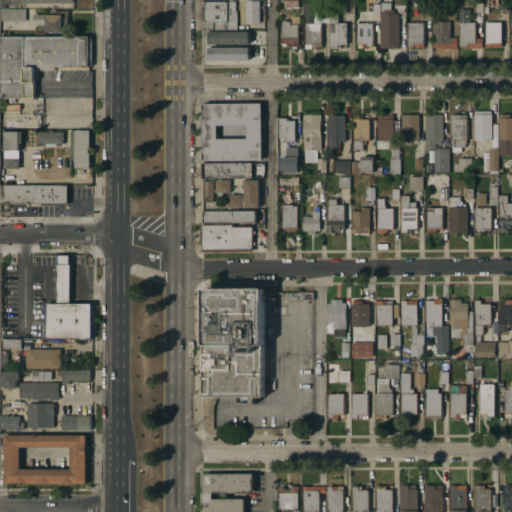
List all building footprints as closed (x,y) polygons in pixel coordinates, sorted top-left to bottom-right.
[(297,8),(297,0),(282,0),(282,7),(297,8)] [(379,0),(379,14),(372,14),(372,12),(367,12),(367,0),(379,0)] [(259,24),(245,24),(245,1),(259,2),(259,24)] [(345,13),(353,13),(353,1),(345,1),(345,13)] [(239,30),(203,30),(203,2),(227,2),(227,9),(230,9),(230,12),(235,12),(235,22),(240,22),(239,30)] [(424,2),(432,2),(432,14),(424,14),(424,2)] [(399,49),(381,49),(381,3),(390,3),(390,10),(394,10),(394,15),(398,15),(398,28),(399,28),(399,49)] [(483,14),(475,14),(475,3),(483,3),(483,14)] [(501,13),(501,3),(509,4),(509,13),(501,13)] [(314,24),(321,24),(321,48),(315,47),(315,45),(311,45),(311,49),(305,49),(305,24),(304,24),(304,6),(314,6),(314,24)] [(0,21),(1,9),(25,9),(25,22),(0,21)] [(459,48),(459,23),(459,10),(469,10),(469,14),(471,14),(471,17),(470,17),(469,23),(475,23),(475,44),(482,44),(482,48),(459,48)] [(67,26),(62,27),(62,33),(45,33),(45,25),(33,25),(33,15),(51,15),(51,12),(67,11),(67,26)] [(346,45),(345,45),(345,46),(341,46),(341,45),(340,45),(340,49),(337,49),(335,49),(335,50),(331,50),(331,49),(330,49),(330,14),(334,14),(334,16),(337,16),(338,24),(346,24),(346,45)] [(372,47),(371,47),(371,48),(367,48),(367,47),(366,47),(366,49),(362,49),(362,45),(356,45),(356,24),(359,24),(359,16),(366,16),(366,24),(372,24),(372,47)] [(297,25),(297,47),(296,47),(296,49),(292,49),(292,47),(291,47),(291,48),(286,48),(286,47),(282,47),(282,44),(280,44),(280,36),(281,36),(281,22),(290,22),(290,17),(299,17),(299,25),(297,25)] [(424,48),(408,48),(407,23),(423,23),(424,48)] [(450,38),(457,38),(457,50),(443,50),(443,48),(433,48),(433,23),(450,23),(450,38)] [(485,44),(485,23),(501,23),(501,48),(485,48),(485,44)] [(206,45),(206,32),(249,32),(249,45),(206,45)] [(88,68),(53,68),(53,72),(34,71),(33,98),(0,98),(0,36),(88,37),(88,68)] [(206,61),(206,47),(210,47),(210,48),(249,48),(249,61),(206,61)] [(203,161),(203,104),(261,104),(261,161),(203,161)] [(491,115),(491,141),(474,141),(474,115),(475,115),(475,112),(491,112),(491,115)] [(320,151),(303,151),(303,116),(320,115),(320,151)] [(393,128),(399,128),(399,136),(392,136),(392,140),(400,140),(400,150),(399,150),(399,174),(389,174),(390,160),(392,160),(392,150),(388,150),(376,149),(376,141),(377,116),(386,116),(386,115),(393,115),(393,128)] [(433,151),(425,151),(425,115),(442,115),(443,141),(440,141),(440,143),(435,143),(435,148),(448,148),(448,172),(433,172),(433,151)] [(452,153),(452,148),(451,148),(450,116),(466,115),(466,119),(467,140),(465,140),(466,145),(464,145),(464,148),(461,148),(461,153),(452,153)] [(510,115),(510,119),(511,119),(511,156),(499,156),(499,118),(499,115),(510,115)] [(337,143),(337,153),(327,153),(327,116),(344,116),(344,143),(337,143)] [(353,120),(352,120),(352,116),(362,116),(362,119),(368,119),(368,140),(364,140),(364,145),(363,145),(363,151),(357,151),(357,152),(355,152),(355,151),(353,151),(353,120)] [(419,141),(401,141),(401,116),(418,116),(419,141)] [(295,143),(285,143),(285,139),(279,139),(279,118),(286,119),(286,121),(295,121),(295,143)] [(0,186),(0,130),(5,130),(5,132),(21,132),(21,144),(18,144),(19,186),(0,186)] [(35,130),(22,130),(22,145),(34,146),(35,130)] [(32,155),(70,155),(70,131),(89,131),(89,168),(74,168),(74,159),(72,159),(72,174),(32,174),(32,155)] [(63,144),(58,144),(58,147),(43,147),(43,144),(37,144),(37,132),(63,132),(63,144)] [(497,172),(496,172),(496,173),(492,173),(492,172),(488,172),(489,149),(498,149),(497,172)] [(373,158),(373,173),(360,172),(360,174),(351,174),(351,162),(356,162),(356,165),(357,165),(358,164),(361,164),(361,157),(373,158)] [(325,159),(326,170),(317,170),(317,159),(325,159)] [(471,173),(453,172),(453,164),(458,165),(458,159),(471,159),(471,173)] [(300,174),(286,174),(286,161),(300,161),(300,174)] [(350,174),(333,174),(333,161),(350,161),(350,174)] [(251,170),(253,170),(253,173),(251,173),(251,178),(203,178),(203,164),(251,163),(251,170)] [(297,185),(297,173),(278,173),(278,184),(297,185)] [(422,191),(409,191),(409,177),(422,177),(422,191)] [(349,189),(338,189),(338,178),(350,178),(349,189)] [(230,195),(227,195),(215,195),(215,181),(229,181),(230,195)] [(259,208),(244,208),(244,203),(242,203),(242,200),(244,200),(244,189),(242,189),(242,185),(244,185),(244,181),(258,181),(259,208)] [(213,203),(204,203),(204,182),(213,182),(213,203)] [(67,185),(67,204),(0,204),(0,186),(19,186),(67,185)] [(374,192),(375,192),(375,196),(374,196),(374,200),(366,200),(366,188),(374,188),(374,192)] [(465,199),(465,189),(473,189),(473,199),(465,199)] [(399,200),(391,200),(392,190),(399,190),(399,200)] [(485,206),(475,206),(475,195),(474,195),(474,193),(476,193),(476,194),(485,194),(485,206)] [(241,207),(227,208),(227,195),(230,195),(241,195),(241,207)] [(417,230),(411,230),(411,234),(401,233),(401,196),(409,196),(409,203),(416,203),(416,208),(417,208),(417,230)] [(511,226),(508,229),(508,233),(499,233),(499,204),(499,196),(507,196),(507,204),(511,204),(511,226)] [(460,201),(463,205),(465,205),(465,209),(466,209),(466,234),(460,234),(460,233),(456,233),(456,232),(450,232),(450,208),(449,208),(449,198),(460,198),(460,201)] [(393,230),(387,230),(387,234),(377,234),(377,199),(384,199),(384,206),(385,206),(385,209),(393,209),(393,230)] [(344,230),(342,230),(342,234),(335,234),(335,235),(330,235),(330,234),(328,234),(328,229),(327,229),(327,227),(328,227),(328,200),(337,200),(337,205),(344,205),(344,230)] [(297,232),(289,232),(287,232),(286,231),(285,230),(285,229),(282,229),(282,205),(293,205),(293,207),(297,207),(297,232)] [(319,231),(315,231),(315,235),(307,235),(307,231),(303,232),(303,230),(302,230),(302,225),(303,225),(303,217),(309,217),(309,213),(312,213),(312,212),(313,212),(313,208),(318,208),(318,212),(319,212),(319,231)] [(369,234),(368,234),(368,236),(365,236),(365,235),(360,235),(360,234),(358,234),(358,235),(353,235),(353,234),(352,234),(352,212),(360,212),(360,208),(369,208),(369,234)] [(491,230),(488,233),(475,233),(475,208),(491,208),(491,230)] [(442,230),(436,230),(436,233),(426,233),(426,209),(442,209),(442,230)] [(203,223),(203,212),(232,211),(232,216),(233,216),(233,212),(255,212),(255,223),(203,223)] [(233,225),(233,228),(252,228),(252,232),(254,232),(254,234),(252,234),(252,243),(254,243),(254,245),(252,245),(252,252),(200,252),(200,245),(200,232),(202,232),(202,230),(200,230),(200,226),(203,225),(233,225)] [(69,255),(56,255),(56,303),(44,303),(44,339),(91,339),(91,303),(69,303),(69,255)] [(52,264),(85,264),(84,283),(78,283),(78,285),(74,285),(74,283),(63,283),(63,284),(59,284),(59,282),(52,282),(52,264)] [(264,289),(264,398),(255,398),(255,404),(239,404),(239,398),(203,398),(204,290),(264,289)] [(425,301),(434,301),(434,299),(441,299),(441,326),(448,326),(448,355),(442,355),(442,358),(436,358),(436,355),(436,336),(432,336),(432,323),(426,323),(425,301)] [(327,304),(331,304),(331,300),(342,300),(342,304),(346,304),(345,329),(345,338),(333,338),(333,333),(326,333),(327,304)] [(450,300),(461,300),(461,304),(467,304),(467,312),(472,312),(472,345),(471,345),(471,352),(464,352),(464,338),(450,338),(450,300)] [(499,300),(511,300),(511,325),(507,325),(507,332),(506,332),(506,333),(501,333),(501,332),(499,332),(499,329),(498,329),(498,325),(499,325),(499,300)] [(400,301),(417,301),(417,326),(401,326),(400,301)] [(481,301),(481,304),(491,304),(491,325),(483,325),(483,334),(481,336),(475,336),(474,301),(481,301)] [(362,302),(362,305),(368,305),(368,326),(352,326),(352,302),(362,302)] [(376,302),(392,302),(392,305),(398,305),(398,318),(392,318),(392,326),(376,326),(376,302)] [(423,345),(421,345),(421,357),(410,357),(411,326),(414,326),(414,328),(416,328),(416,335),(417,335),(417,334),(423,334),(423,335),(423,345)] [(377,336),(386,335),(386,349),(377,349),(377,336)] [(390,335),(399,335),(399,346),(399,351),(394,351),(394,346),(390,346),(390,335)] [(21,339),(21,349),(2,349),(2,339),(21,339)] [(508,342),(508,341),(511,341),(511,358),(498,358),(498,342),(508,342)] [(351,342),(372,342),(372,357),(351,357),(351,342)] [(349,343),(349,359),(341,359),(341,344),(349,343)] [(494,343),(494,357),(475,357),(475,343),(494,343)] [(60,350),(60,368),(59,368),(59,369),(26,369),(26,368),(25,368),(25,350),(60,350)] [(375,394),(377,394),(376,379),(385,379),(385,365),(389,365),(388,361),(396,361),(397,365),(398,365),(399,379),(388,379),(388,385),(389,385),(389,389),(391,389),(391,394),(392,394),(392,419),(376,419),(376,417),(375,394)] [(90,371),(90,381),(69,381),(69,385),(61,385),(61,376),(57,376),(57,371),(90,371)] [(338,371),(350,371),(350,383),(338,383),(338,371)] [(0,372),(19,372),(19,380),(16,380),(16,389),(0,389),(0,372)] [(31,372),(51,372),(50,381),(31,380),(31,372)] [(424,385),(415,385),(415,373),(424,373),(424,385)] [(410,390),(413,390),(413,394),(416,394),(417,415),(410,415),(410,418),(401,418),(400,375),(410,375),(410,390)] [(440,377),(439,377),(439,375),(448,375),(448,384),(440,384),(440,377)] [(511,380),(509,381),(509,389),(503,389),(503,414),(511,413),(511,380)] [(58,383),(58,400),(51,400),(51,401),(49,401),(49,400),(32,400),(32,399),(19,399),(19,383),(58,383)] [(494,384),(494,416),(486,417),(486,414),(479,414),(479,384),(494,384)] [(450,386),(459,386),(459,391),(465,390),(465,393),(466,393),(466,415),(465,415),(465,418),(457,418),(457,420),(452,420),(452,418),(450,418),(450,386)] [(425,390),(438,390),(438,394),(441,394),(441,419),(425,419),(425,390)] [(343,415),(337,415),(337,419),(327,419),(327,394),(343,394),(343,415)] [(351,394),(367,394),(367,415),(366,415),(366,416),(363,416),(362,415),(361,415),(361,419),(356,419),(356,420),(353,420),(353,419),(351,419),(351,394)] [(54,416),(53,416),(53,428),(34,428),(34,430),(32,430),(32,428),(26,428),(26,415),(25,415),(25,411),(27,411),(27,404),(54,404),(54,416)] [(0,430),(0,417),(4,417),(4,415),(7,415),(7,417),(10,417),(10,415),(13,415),(13,417),(19,417),(19,423),(23,423),(23,430),(0,430)] [(91,431),(62,431),(62,427),(59,427),(59,421),(61,421),(61,416),(91,416),(91,431)] [(87,484),(3,484),(3,436),(86,435),(87,484)] [(203,511),(203,474),(252,474),(252,494),(247,494),(247,496),(243,496),(243,494),(212,494),(212,500),(244,500),(244,511),(203,511)] [(327,511),(326,487),(328,487),(328,485),(332,485),(332,487),(342,487),(343,511),(327,511)] [(400,511),(400,486),(408,486),(408,485),(415,485),(415,490),(417,490),(416,511),(400,511)] [(424,485),(441,485),(441,511),(423,511),(424,511),(424,485)] [(503,489),(504,489),(504,485),(511,485),(511,511),(504,511),(504,507),(503,507),(503,489)] [(361,487),(361,491),(362,491),(362,489),(366,489),(366,491),(368,491),(368,511),(350,511),(352,511),(352,487),(353,487),(353,486),(357,486),(357,487),(361,487)] [(449,511),(450,511),(450,487),(465,486),(465,511),(449,511)] [(474,511),(474,486),(484,486),(484,490),(490,490),(490,511),(474,511)] [(279,502),(277,502),(277,499),(279,499),(279,496),(278,496),(278,490),(278,488),(280,487),(282,487),(284,488),(284,490),(289,490),(289,487),(298,487),(298,510),(279,510),(279,502)] [(302,511),(302,487),(312,487),(325,487),(325,494),(319,494),(319,511),(302,511)] [(375,511),(376,511),(376,487),(385,487),(385,490),(392,490),(392,504),(393,504),(393,506),(392,506),(392,511),(375,511)]
